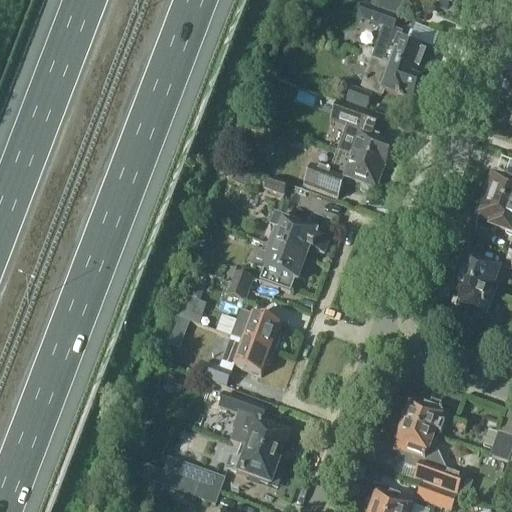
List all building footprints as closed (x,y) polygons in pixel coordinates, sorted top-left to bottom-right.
[(389,0),(373,0),(371,8),(399,18),(404,5),(389,0)] [(424,0),(433,3),(432,5),(448,11),(452,0),(424,0)] [(362,6),(357,19),(373,26),(383,29),(375,52),(365,48),(362,55),(373,59),(422,78),(431,55),(425,53),(427,47),(423,46),(421,51),(408,47),(409,45),(400,42),(403,34),(394,31),(399,20),(378,12),(362,6)] [(361,90),(383,97),(385,92),(413,103),(422,78),(362,55),(359,65),(369,69),(361,90)] [(367,110),(372,97),(352,89),(347,103),(367,110)] [(339,152),(350,156),(387,170),(387,169),(391,170),(395,159),(391,157),(393,151),(385,148),(387,143),(383,141),(390,121),(338,103),(331,122),(348,128),(339,152)] [(330,174),(313,167),(305,188),(337,200),(344,181),(362,187),(361,191),(372,195),(373,191),(376,192),(385,169),(387,170),(350,156),(339,152),(339,151),(330,174)] [(511,175),(507,174),(505,181),(495,177),(487,200),(511,208),(511,175)] [(269,179),(266,190),(284,197),(288,186),(269,179)] [(511,208),(487,200),(479,222),(511,234),(511,208)] [(275,219),(271,230),(279,233),(273,248),(305,259),(308,251),(318,254),(324,256),(330,241),(324,238),(292,227),(292,225),(275,219)] [(258,252),(252,268),(264,272),(260,284),(291,295),(296,283),(297,282),(301,281),(303,275),(301,272),(305,259),(273,248),(270,256),(258,252)] [(503,274),(465,260),(456,283),(491,295),(495,283),(499,285),(503,274)] [(254,281),(235,274),(231,285),(250,292),(254,281)] [(456,283),(447,307),(462,313),(463,310),(486,319),(495,296),(491,295),(456,283)] [(227,296),(245,304),(250,292),(231,285),(227,296)] [(186,299),(178,320),(199,328),(207,306),(186,299)] [(241,313),(232,339),(244,343),(271,353),(272,351),(275,353),(281,339),(277,338),(281,327),(254,317),(241,313)] [(232,339),(219,371),(232,375),(235,368),(262,378),(265,368),(269,370),(274,356),(271,354),(271,353),(244,343),(232,339)] [(233,376),(202,365),(197,379),(227,390),(233,376)] [(225,397),(219,413),(238,419),(246,422),(261,428),(266,412),(225,397)] [(410,414),(407,413),(402,427),(438,440),(443,426),(447,428),(451,417),(427,409),(427,410),(414,405),(410,414)] [(235,433),(232,445),(247,450),(283,463),(286,453),(285,448),(289,438),(287,437),(286,434),(270,428),(269,431),(261,428),(246,422),(238,419),(233,433),(235,433)] [(458,419),(454,430),(466,434),(469,423),(458,419)] [(400,451),(396,464),(401,465),(420,473),(417,483),(458,498),(465,480),(450,474),(439,455),(434,453),(438,440),(402,427),(398,439),(401,440),(398,450),(400,451)] [(511,459),(511,439),(500,435),(492,459),(510,465),(511,459)] [(250,481),(258,484),(261,482),(271,486),(275,475),(279,473),(283,463),(247,450),(243,462),(232,459),(228,470),(250,478),(250,481)] [(123,458),(119,470),(144,479),(148,467),(123,458)] [(168,461),(164,473),(180,479),(184,466),(168,461)] [(157,471),(152,482),(196,499),(201,486),(180,479),(164,473),(157,471)] [(225,481),(205,474),(201,486),(220,493),(225,481)] [(196,499),(216,506),(220,493),(201,486),(196,499)] [(453,511),(459,499),(425,487),(419,502),(446,511),(453,511)] [(374,503),(370,511),(413,511),(416,506),(394,498),(394,499),(381,495),(377,504),(374,503)]
